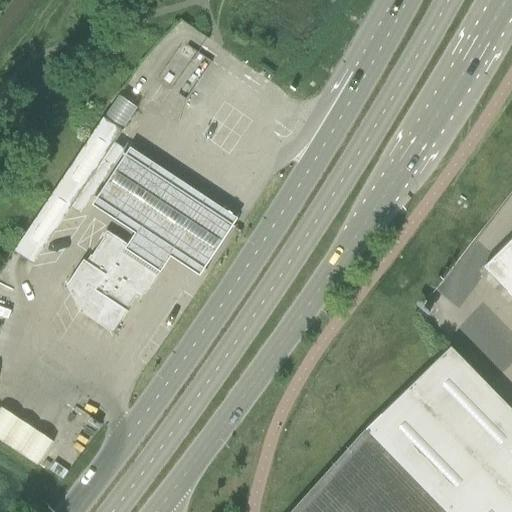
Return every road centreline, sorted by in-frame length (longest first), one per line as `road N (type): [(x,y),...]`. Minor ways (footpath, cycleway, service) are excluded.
road 1 (secondary): [(159,511),(302,317),(502,0)]
road 2 (secondary): [(411,0),(282,216),(73,511)]
road 3 (unknown): [(511,366),(457,302),(470,260),(511,208)]
